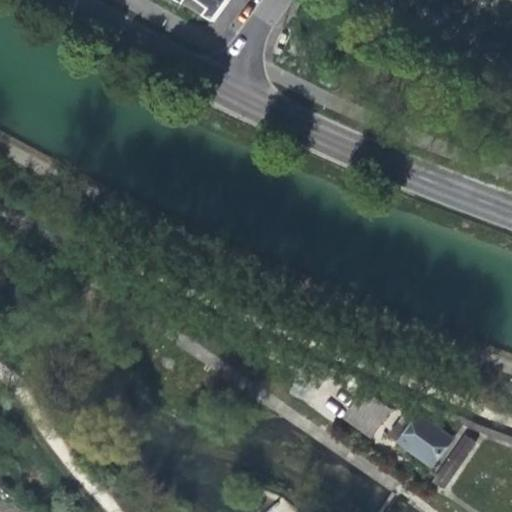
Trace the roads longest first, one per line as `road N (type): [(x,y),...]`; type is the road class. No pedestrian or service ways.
road 1 (tertiary): [(215,88),(511,210)]
road 2 (tertiary): [(68,0),(215,88)]
